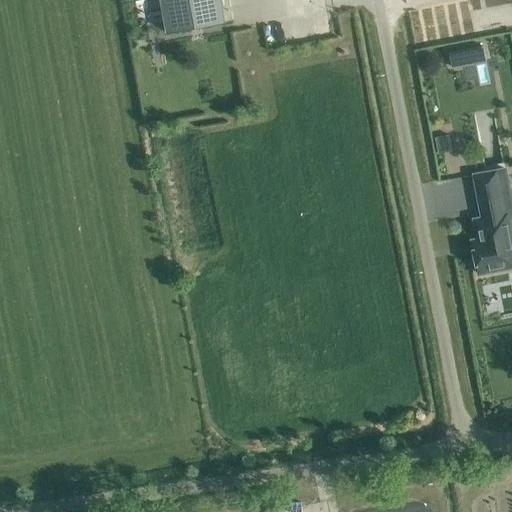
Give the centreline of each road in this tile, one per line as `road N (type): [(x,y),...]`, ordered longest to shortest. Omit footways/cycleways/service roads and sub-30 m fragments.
road 1 (unclassified): [(465,447),(378,0)]
road 2 (unclassified): [(22,511),(465,447)]
